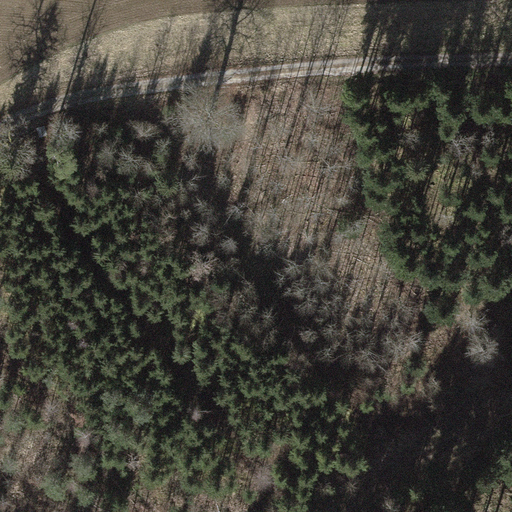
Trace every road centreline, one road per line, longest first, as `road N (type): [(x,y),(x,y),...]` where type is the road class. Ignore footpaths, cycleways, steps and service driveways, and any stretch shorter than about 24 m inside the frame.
road 1 (track): [(0,128),(58,103),(179,82),(511,59)]
road 2 (track): [(342,511),(511,412)]
